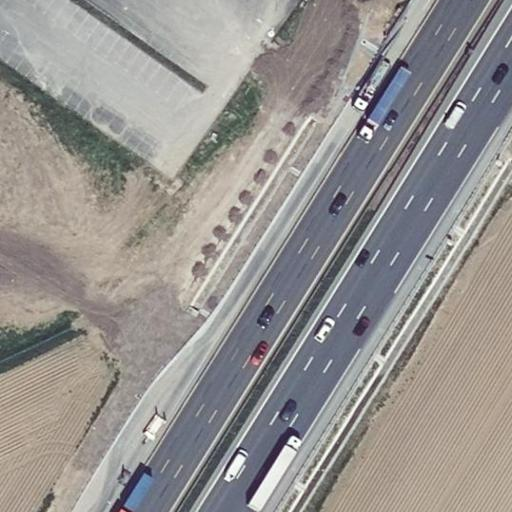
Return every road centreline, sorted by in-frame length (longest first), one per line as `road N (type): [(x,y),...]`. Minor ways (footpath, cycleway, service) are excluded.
road 1 (motorway): [(462,0),(143,511)]
road 2 (motorway): [(221,511),(511,51)]
